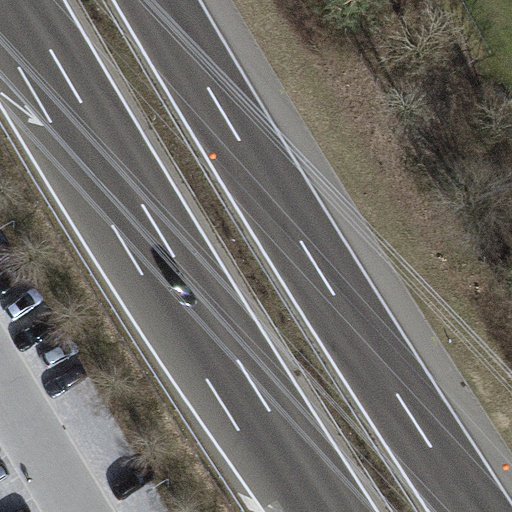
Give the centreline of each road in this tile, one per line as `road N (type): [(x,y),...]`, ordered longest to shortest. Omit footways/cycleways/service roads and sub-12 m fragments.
road 1 (motorway): [(3,0),(320,511)]
road 2 (motorway): [(475,511),(159,0)]
road 3 (unclassified): [(76,511),(0,385)]
